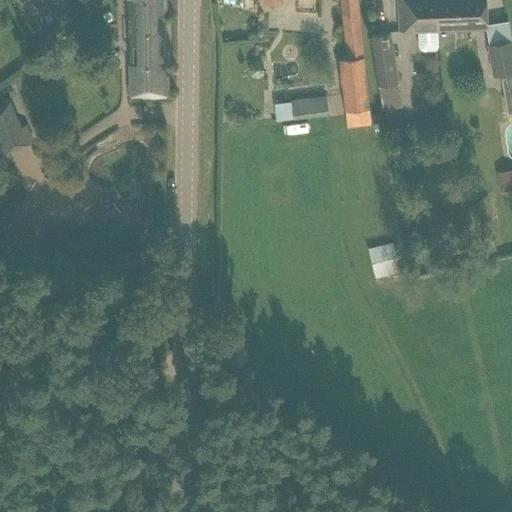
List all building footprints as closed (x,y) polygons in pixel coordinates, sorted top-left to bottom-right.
[(128,0),(130,17),(127,17),(129,35),(131,95),(143,94),(143,97),(165,96),(162,0),(128,0)] [(340,0),(347,57),(338,58),(346,125),(370,122),(356,0),(340,0)] [(398,0),(399,18),(400,31),(417,31),(418,46),(420,49),(423,51),(433,51),(436,49),(436,46),(436,30),(438,30),(439,49),(455,49),(454,29),(487,27),(485,0),(398,0)] [(369,33),(380,108),(401,105),(390,30),(369,33)] [(511,112),(511,46),(511,40),(487,44),(492,77),(501,76),(507,113),(511,112)] [(274,102),(277,120),(293,117),(293,118),(329,113),(326,94),(291,99),(291,100),(274,102)] [(0,105),(0,135),(7,152),(28,143),(11,101),(0,105)] [(511,168),(496,171),(500,191),(511,189),(511,168)] [(146,215),(145,230),(155,230),(156,215),(146,215)] [(492,238),(477,243),(480,253),(496,248),(492,238)] [(368,247),(375,277),(400,271),(392,241),(368,247)]
